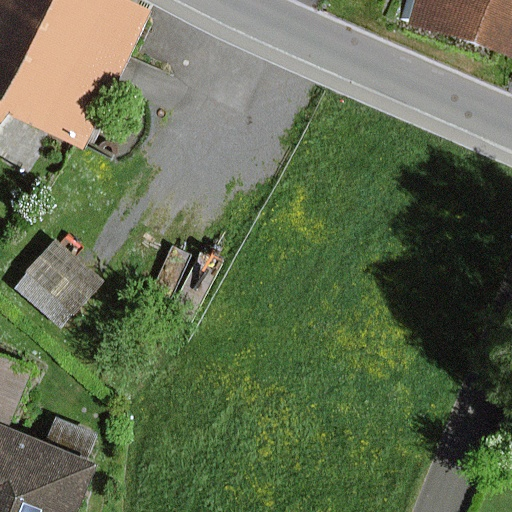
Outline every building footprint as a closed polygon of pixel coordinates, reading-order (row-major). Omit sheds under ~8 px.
[(0,0),(0,124),(7,110),(84,149),(133,53),(152,62),(169,28),(151,19),(154,12),(130,0),(0,0)] [(392,0),(384,25),(486,60),(506,0),(392,0)] [(340,133),(316,122),(291,183),(315,193),(340,133)] [(103,281),(55,241),(14,290),(62,330),(103,281)] [(35,369),(0,355),(0,511),(81,511),(101,465),(89,460),(98,436),(56,419),(47,443),(11,429),(35,369)]
